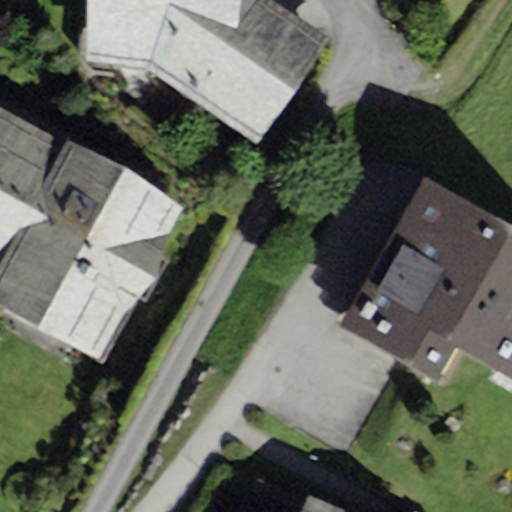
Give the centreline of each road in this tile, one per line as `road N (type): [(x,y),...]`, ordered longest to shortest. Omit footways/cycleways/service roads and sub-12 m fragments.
road 1 (residential): [(348,63),(97,511)]
road 2 (track): [(511,8),(470,69),(441,91),(410,94),(348,63)]
